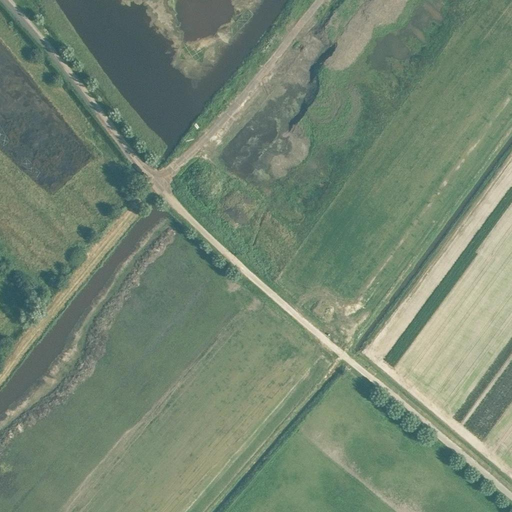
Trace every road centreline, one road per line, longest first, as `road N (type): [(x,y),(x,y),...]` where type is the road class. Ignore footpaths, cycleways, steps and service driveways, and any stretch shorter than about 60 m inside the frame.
road 1 (track): [(4,0),(183,214),(292,312)]
road 2 (unclassified): [(511,496),(292,312)]
